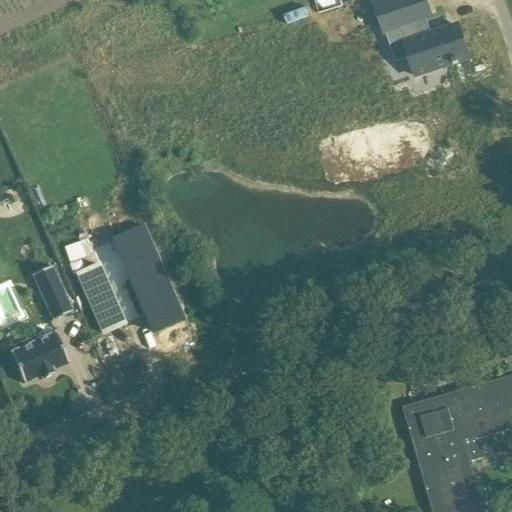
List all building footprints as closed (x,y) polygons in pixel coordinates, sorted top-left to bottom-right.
[(427,0),(389,0),(374,5),(385,37),(387,36),(400,32),(410,60),(417,82),(473,63),(461,28),(433,37),(428,23),(434,20),(427,0)] [(458,87),(468,123),(511,110),(511,92),(503,61),(475,69),(479,82),(458,87)] [(144,227),(112,241),(129,280),(122,283),(137,318),(145,315),(152,333),(183,319),(144,227)] [(100,266),(77,276),(102,334),(125,324),(100,266)] [(52,267),(32,276),(52,321),(72,312),(52,267)] [(10,353),(24,384),(39,377),(41,381),(54,375),(53,371),(68,364),(55,333),(37,341),(35,336),(13,346),(15,351),(10,353)] [(511,376),(403,408),(432,511),(486,511),(472,462),(486,458),(475,441),(511,430),(511,376)]
